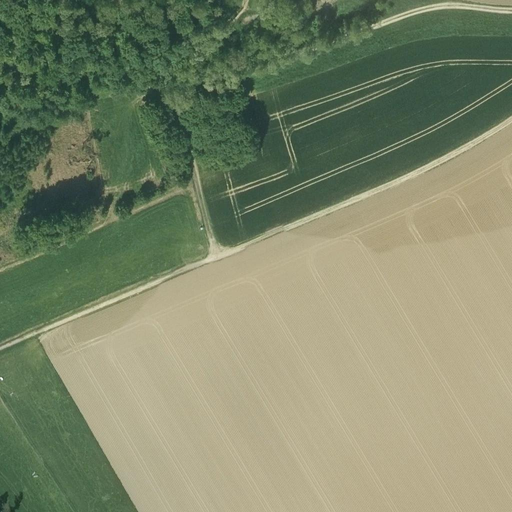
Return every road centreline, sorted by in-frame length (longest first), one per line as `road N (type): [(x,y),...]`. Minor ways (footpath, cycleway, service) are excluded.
road 1 (track): [(511,121),(360,198),(0,348)]
road 2 (track): [(511,9),(453,5),(380,18),(224,68),(0,64)]
road 3 (track): [(154,66),(176,112),(217,259)]
